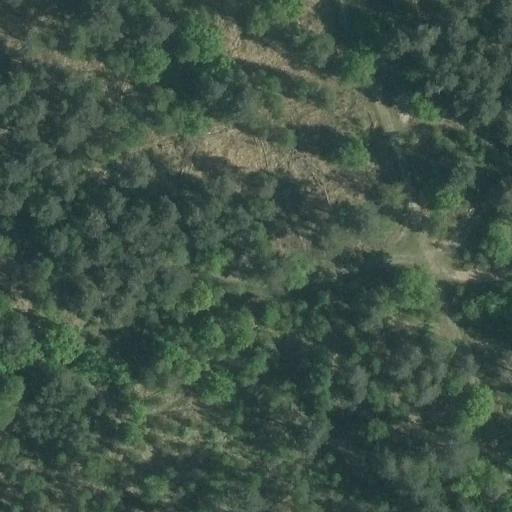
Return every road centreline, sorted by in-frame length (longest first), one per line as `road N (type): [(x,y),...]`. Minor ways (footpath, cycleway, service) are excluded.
road 1 (track): [(0,366),(426,240)]
road 2 (track): [(426,240),(340,0)]
road 3 (track): [(426,240),(511,477)]
